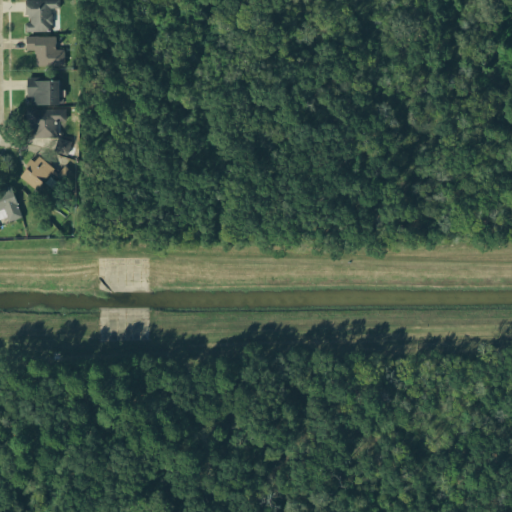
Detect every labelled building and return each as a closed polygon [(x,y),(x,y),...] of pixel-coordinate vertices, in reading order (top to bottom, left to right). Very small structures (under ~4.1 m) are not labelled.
[(26,0),(27,22),(25,22),(26,32),(52,31),(51,9),(60,8),(59,0),(26,0)] [(27,50),(36,50),(36,67),(65,66),(64,49),(56,49),(56,36),(27,36),(27,50)] [(28,105),(59,104),(58,78),(28,79),(28,105)] [(56,138),(55,120),(65,120),(65,108),(29,109),(30,138),(56,138)] [(54,167),(35,153),(18,177),(42,194),(48,186),(43,183),(54,167)] [(69,184),(76,176),(65,166),(58,174),(69,184)] [(0,192),(8,189),(27,221),(0,232),(0,192)]
